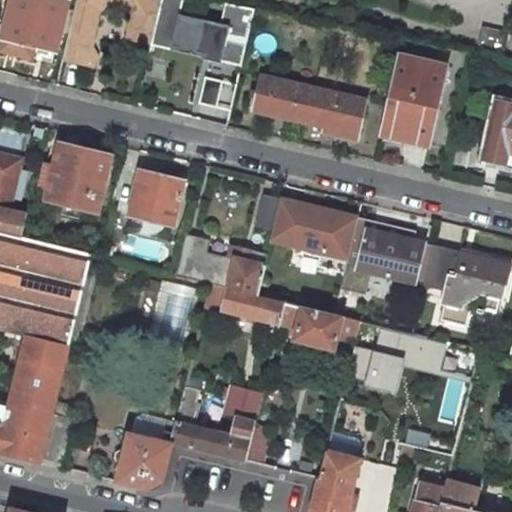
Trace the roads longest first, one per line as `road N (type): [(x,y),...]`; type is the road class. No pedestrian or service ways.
road 1 (residential): [(511,214),(0,93)]
road 2 (residential): [(137,511),(0,478)]
